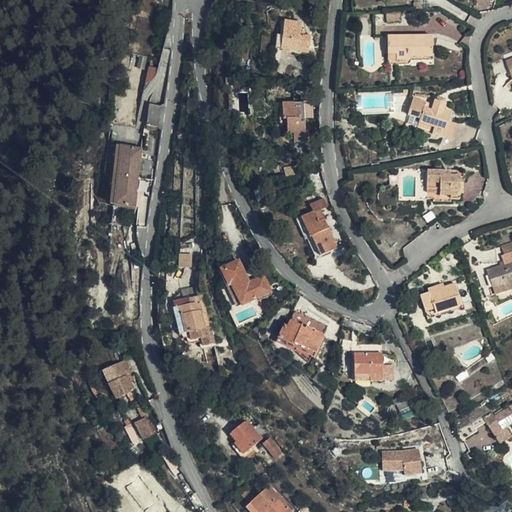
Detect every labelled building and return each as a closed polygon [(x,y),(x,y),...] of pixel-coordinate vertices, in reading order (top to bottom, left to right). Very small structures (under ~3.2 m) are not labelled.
[(302,40),(311,41),(311,27),(302,27),(301,15),(286,14),(285,43),(302,43),(302,40)] [(388,37),(388,53),(389,55),(399,55),(399,61),(410,61),(410,58),(433,58),(433,37),(388,37)] [(251,113),(249,90),(229,92),(231,114),(251,113)] [(414,110),(426,113),(442,117),(441,127),(440,130),(450,132),(456,102),(451,101),(452,95),(440,93),(438,103),(431,101),(432,96),(417,93),(414,110)] [(301,136),(314,135),(312,96),(290,97),(291,129),(300,128),(301,136)] [(149,123),(163,125),(165,108),(151,107),(149,123)] [(442,117),(426,113),(424,123),(441,127),(442,117)] [(118,176),(136,178),(137,168),(134,167),(134,161),(138,161),(139,148),(121,147),(118,176)] [(440,195),(460,195),(461,170),(442,170),(442,166),(437,165),(437,169),(429,169),(428,192),(441,192),(440,195)] [(136,187),(136,178),(118,176),(115,205),(125,205),(136,206),(137,195),(132,194),(132,187),(136,187)] [(428,192),(428,197),(435,197),(435,201),(453,201),(453,200),(460,200),(460,195),(440,195),(441,192),(428,192)] [(313,204),(316,211),(321,209),(324,208),(321,201),(313,204)] [(123,225),(125,205),(115,205),(114,225),(123,225)] [(321,209),(316,211),(301,216),(308,237),(312,235),(320,255),(336,248),(321,209)] [(249,260),(244,252),(228,261),(236,277),(240,275),(252,297),(281,282),(273,266),(267,269),(260,254),(249,260)] [(192,267),(192,254),(179,254),(179,267),(192,267)] [(497,293),(511,287),(511,262),(499,266),(503,281),(495,285),(497,293)] [(438,290),(444,286),(441,280),(434,284),(438,290)] [(454,281),(444,286),(438,290),(434,284),(427,289),(429,293),(422,297),(426,307),(434,303),(438,312),(463,300),(454,281)] [(179,285),(180,293),(184,320),(189,320),(190,328),(200,327),(201,334),(215,333),(213,316),(208,317),(203,283),(179,285)] [(184,320),(180,293),(174,293),(177,321),(184,320)] [(464,304),(463,300),(438,312),(434,303),(426,307),(432,320),(440,316),(464,304)] [(294,335),(307,339),(308,337),(328,343),(333,345),(341,318),(305,307),(300,322),(299,321),(294,335)] [(161,315),(162,328),(170,327),(169,314),(161,315)] [(351,342),(365,342),(367,342),(368,332),(351,331),(351,342)] [(308,337),(307,339),(305,343),(325,357),(328,343),(308,337)] [(383,377),(395,377),(395,362),(395,347),(368,347),(369,369),(383,370),(383,377)] [(127,362),(103,371),(116,401),(127,396),(130,404),(137,400),(133,393),(135,392),(132,384),(134,382),(132,377),(127,362)] [(477,370),(474,364),(463,370),(466,376),(477,370)] [(383,370),(369,369),(369,377),(383,377),(383,370)] [(396,403),(399,411),(413,405),(409,397),(396,403)] [(482,422),(491,417),(488,410),(467,421),(474,434),(485,428),(482,422)] [(511,412),(494,422),(491,417),(482,422),(485,428),(493,441),(505,434),(511,430),(511,412)] [(268,436),(258,413),(238,421),(247,444),(268,436)] [(154,436),(146,419),(136,424),(144,440),(154,436)] [(132,443),(141,440),(135,423),(126,426),(132,443)] [(505,434),(493,441),(498,451),(510,444),(505,434)] [(284,456),(276,438),(269,441),(276,458),(284,456)] [(381,460),(382,480),(403,479),(403,483),(421,480),(417,456),(400,460),(381,460)] [(151,488),(143,473),(135,478),(143,492),(151,488)] [(247,485),(241,489),(249,501),(255,497),(247,485)] [(255,497),(249,501),(246,503),(251,511),(287,511),(271,486),(255,497)]
